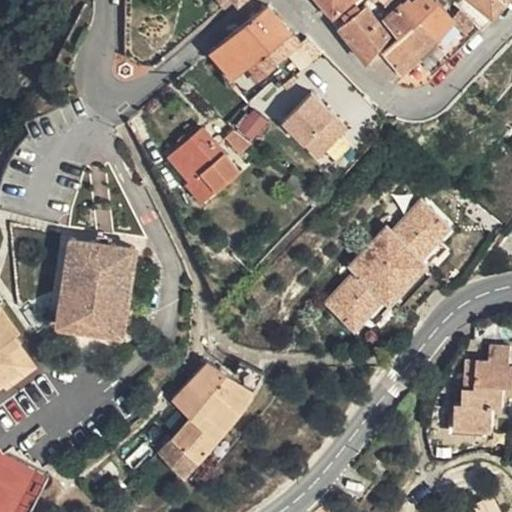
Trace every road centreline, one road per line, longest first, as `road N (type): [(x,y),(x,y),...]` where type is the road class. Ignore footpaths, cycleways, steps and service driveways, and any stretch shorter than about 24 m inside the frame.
road 1 (residential): [(110,99),(104,129),(171,269),(165,346),(57,425)]
road 2 (residential): [(511,286),(462,303),(284,511)]
road 3 (residential): [(511,25),(436,93),(401,107),(289,0)]
road 4 (residential): [(258,0),(139,99),(119,106),(110,99)]
